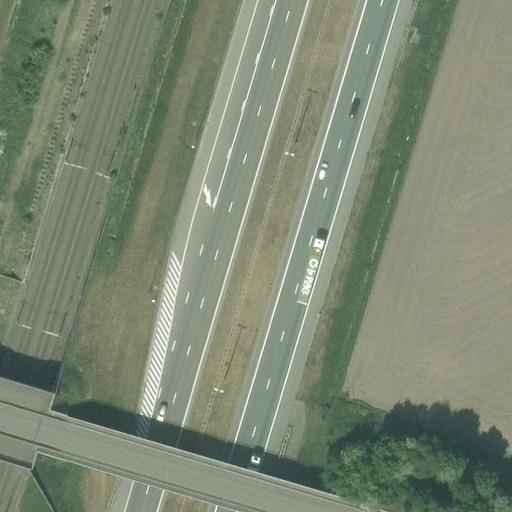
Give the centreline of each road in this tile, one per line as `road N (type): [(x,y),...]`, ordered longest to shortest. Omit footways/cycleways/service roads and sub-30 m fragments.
road 1 (motorway): [(290,0),(136,511)]
road 2 (motorway): [(239,511),(389,0)]
road 3 (unclassified): [(314,511),(0,418)]
road 4 (track): [(0,205),(68,0)]
